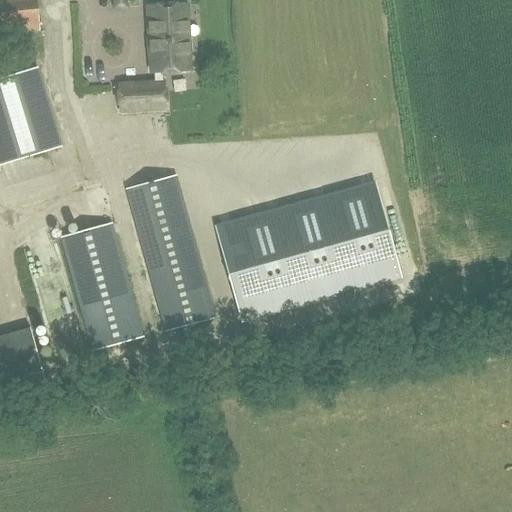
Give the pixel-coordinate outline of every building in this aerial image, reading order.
[(0,0),(0,33),(40,30),(36,0),(0,0)] [(127,0),(111,0),(112,10),(128,9),(127,0)] [(182,6),(182,5),(148,7),(152,72),(154,72),(155,84),(119,86),(121,111),(165,108),(164,83),(163,83),(162,72),(174,71),(174,75),(187,74),(187,71),(190,70),(186,6),(182,6)] [(0,163),(59,146),(36,69),(0,79),(0,163)] [(215,317),(176,176),(128,190),(166,330),(215,317)] [(400,278),(374,183),(255,216),(233,222),(216,227),(237,301),(242,321),(400,278)] [(93,350),(143,336),(112,223),(62,237),(93,350)]
